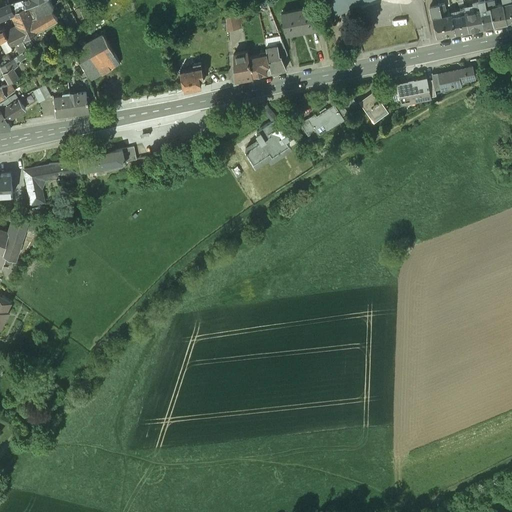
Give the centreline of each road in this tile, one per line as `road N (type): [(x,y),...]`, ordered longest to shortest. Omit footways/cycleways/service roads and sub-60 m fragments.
road 1 (secondary): [(0,143),(511,33)]
road 2 (track): [(390,510),(428,502),(511,458)]
